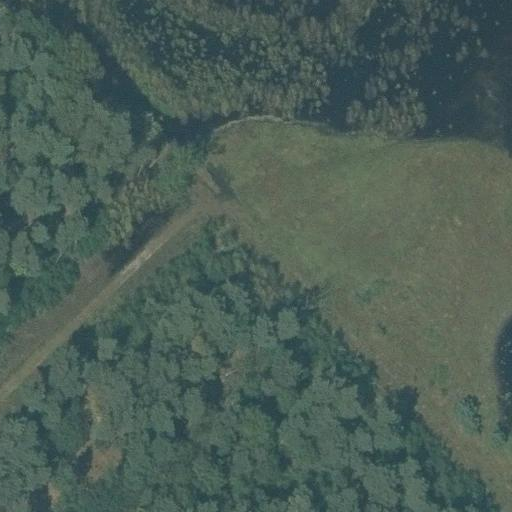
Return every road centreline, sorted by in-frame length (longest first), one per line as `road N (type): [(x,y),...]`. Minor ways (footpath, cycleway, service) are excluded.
road 1 (track): [(509,511),(203,193)]
road 2 (track): [(0,397),(203,193)]
road 3 (track): [(203,193),(18,0)]
